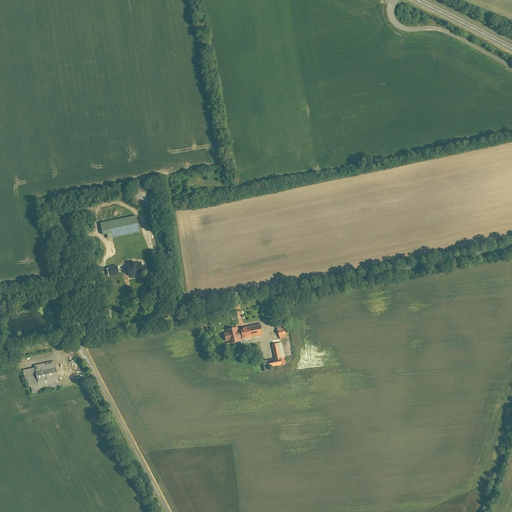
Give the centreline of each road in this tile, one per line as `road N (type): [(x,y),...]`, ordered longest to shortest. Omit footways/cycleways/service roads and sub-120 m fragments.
road 1 (unclassified): [(75,334),(511,246)]
road 2 (unclassified): [(168,511),(75,334)]
road 3 (unclassified): [(511,68),(455,36),(397,25),(393,0)]
